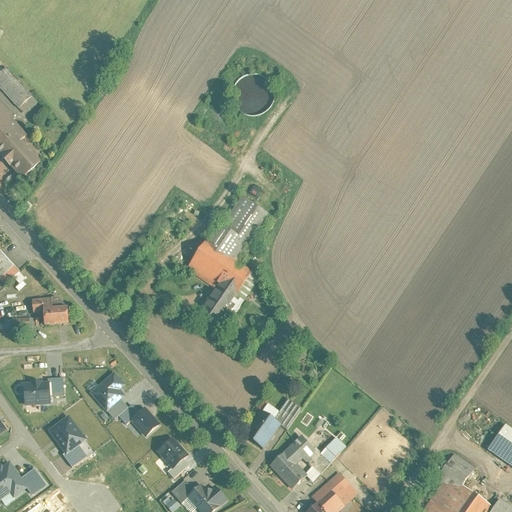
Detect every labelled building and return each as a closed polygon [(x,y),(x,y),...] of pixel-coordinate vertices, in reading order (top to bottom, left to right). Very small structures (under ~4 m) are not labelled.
[(7,67),(0,73),(0,88),(18,108),(33,95),(7,67)] [(243,109),(266,110),(266,95),(263,95),(263,91),(262,91),(262,87),(259,87),(259,80),(244,80),(243,109)] [(28,135),(0,104),(0,163),(18,183),(40,163),(21,141),(28,135)] [(243,199),(224,229),(243,241),(262,211),(243,199)] [(218,225),(206,244),(230,260),(243,241),(224,229),(218,225)] [(206,244),(188,271),(214,288),(232,300),(250,272),(230,260),(206,244)] [(0,252),(0,280),(4,285),(18,272),(0,252)] [(232,300),(214,288),(199,312),(216,323),(232,300)] [(40,313),(41,325),(68,324),(67,308),(51,309),(50,299),(32,300),(32,313),(40,313)] [(30,319),(14,320),(14,329),(31,329),(30,319)] [(107,412),(120,401),(124,398),(119,392),(119,386),(122,384),(114,376),(92,395),(107,412)] [(49,381),(49,385),(50,398),(64,397),(63,380),(49,381)] [(26,406),(50,405),(50,398),(49,385),(41,386),(41,384),(33,384),(33,386),(25,387),(26,406)] [(285,431),(301,409),(289,400),(273,422),(279,426),(285,431)] [(115,421),(119,418),(128,409),(120,401),(107,412),(115,421)] [(132,421),(140,415),(132,406),(128,409),(119,418),(126,426),(132,421)] [(147,438),(158,427),(144,411),(140,415),(132,421),(147,438)] [(273,422),(262,414),(244,438),(262,450),(279,426),(273,422)] [(78,447),(85,441),(69,420),(51,433),(67,455),(78,447)] [(511,432),(504,427),(489,450),(511,466),(511,432)] [(301,437),(271,467),(294,491),(309,476),(297,465),(303,459),(306,462),(316,452),(301,437)] [(337,438),(319,455),(330,466),(347,449),(337,438)] [(183,461),(187,458),(172,441),(159,453),(173,469),(183,461)] [(78,447),(67,455),(63,457),(72,469),(86,459),(78,447)] [(316,452),(306,462),(320,476),(330,466),(319,455),(316,452)] [(511,511),(511,508),(499,499),(492,510),(462,488),(475,470),(453,454),(435,481),(441,485),(421,511),(511,511)] [(183,461),(173,469),(168,474),(174,480),(189,467),(183,461)] [(14,498),(27,489),(21,480),(9,465),(0,471),(0,501),(10,494),(14,498)] [(21,480),(27,489),(31,495),(45,485),(35,470),(21,480)] [(316,504),(307,511),(340,511),(358,495),(337,474),(311,499),(316,504)] [(185,482),(171,494),(181,505),(188,498),(195,492),(185,482)] [(195,492),(188,498),(200,511),(213,511),(226,501),(211,484),(204,490),(202,487),(195,492)] [(174,500),(166,506),(171,511),(175,511),(181,508),(174,500)]
